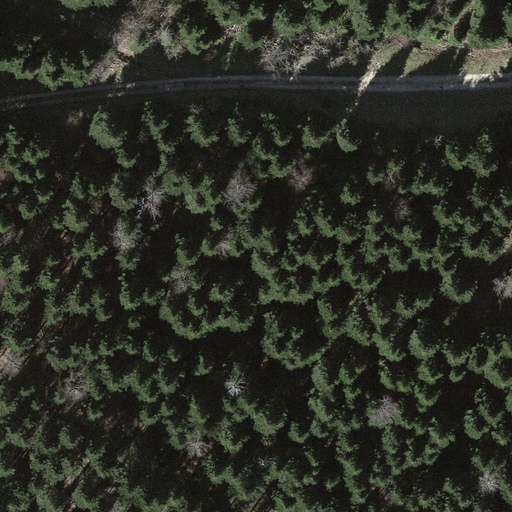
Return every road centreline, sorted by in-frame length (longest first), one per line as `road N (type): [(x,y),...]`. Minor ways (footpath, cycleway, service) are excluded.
road 1 (track): [(511,90),(162,92),(0,108)]
road 2 (track): [(1,0),(174,64),(220,91)]
